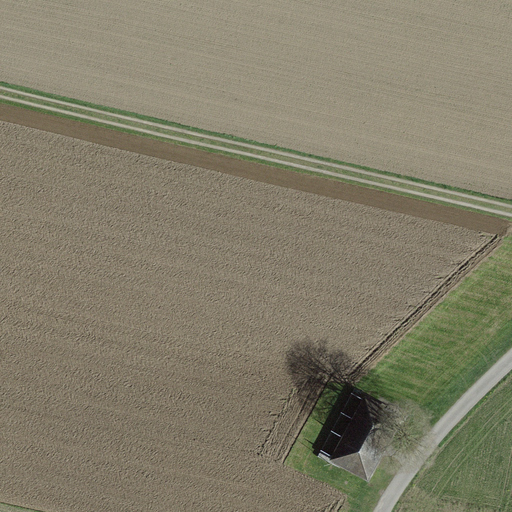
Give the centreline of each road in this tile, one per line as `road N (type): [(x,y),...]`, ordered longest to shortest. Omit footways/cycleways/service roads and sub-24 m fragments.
road 1 (track): [(511,215),(0,92)]
road 2 (residential): [(511,356),(436,434),(378,511)]
